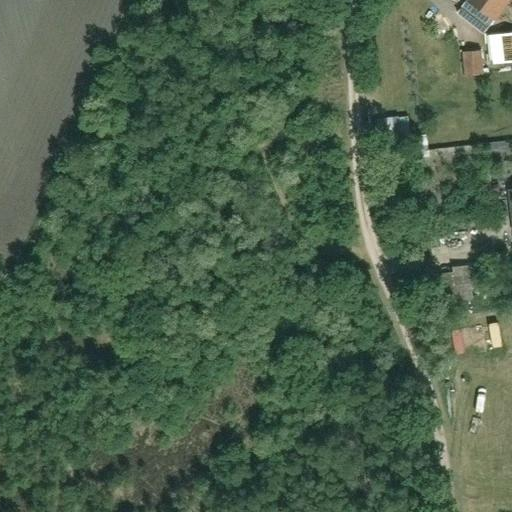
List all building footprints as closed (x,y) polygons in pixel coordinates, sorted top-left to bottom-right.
[(484,32),(507,0),(470,0),(477,5),(466,20),(484,32)] [(511,33),(500,35),(503,62),(511,60),(511,33)] [(467,76),(482,75),(481,53),(465,54),(467,76)] [(390,118),(392,147),(402,147),(400,118),(390,118)] [(413,118),(399,120),(402,135),(416,133),(413,118)] [(432,275),(436,303),(473,300),(472,293),(480,291),(477,265),(452,268),(453,273),(432,275)]
